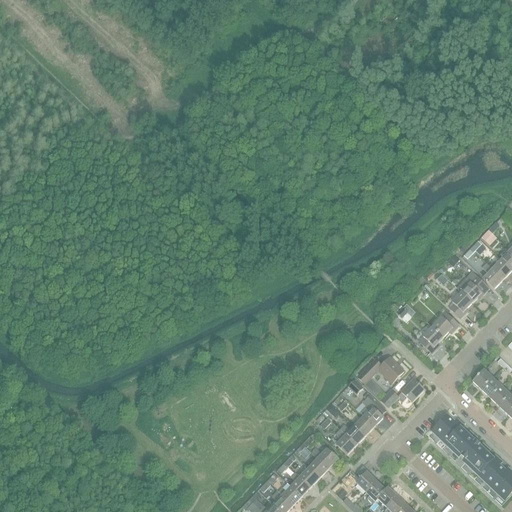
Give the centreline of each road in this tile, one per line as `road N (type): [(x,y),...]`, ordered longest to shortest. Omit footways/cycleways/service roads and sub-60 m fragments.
road 1 (track): [(353,0),(326,26),(256,47),(176,135),(110,141),(84,116),(0,204)]
road 2 (track): [(331,283),(89,403),(42,400),(23,388),(0,412)]
road 3 (track): [(176,135),(392,340)]
road 4 (track): [(433,160),(262,0)]
road 5 (track): [(0,369),(161,511)]
